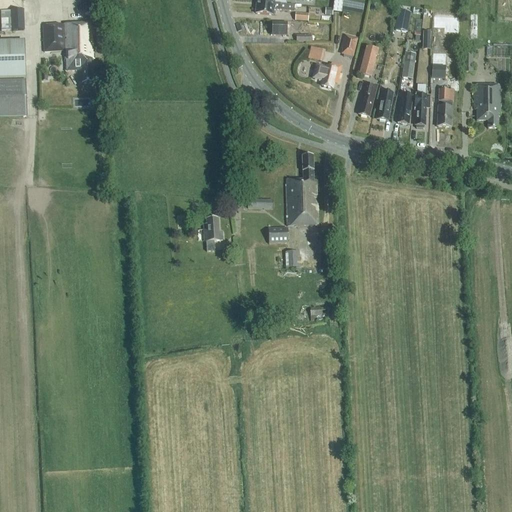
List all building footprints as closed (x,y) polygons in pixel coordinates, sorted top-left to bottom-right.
[(364,4),(342,0),(341,7),(363,11),(364,4)] [(286,6),(257,3),(255,15),(272,17),(273,11),(293,13),(294,6),(286,6)] [(24,31),(23,11),(11,12),(13,31),(16,31),(24,31)] [(398,12),(395,31),(407,33),(411,14),(398,12)] [(65,52),(66,73),(82,72),(83,85),(94,84),(92,61),(95,61),(93,24),(43,27),(44,53),(65,52)] [(297,35),(297,25),(272,24),(272,36),(286,37),(287,34),(297,35)] [(423,32),(422,50),(430,51),(431,32),(423,32)] [(353,58),(357,39),(344,36),(341,50),(345,51),(344,56),(353,58)] [(0,78),(25,78),(24,42),(0,42),(0,78)] [(308,59),(323,63),(326,51),(311,47),(308,59)] [(371,80),(378,52),(366,49),(359,76),(371,80)] [(473,57),(462,57),(462,64),(462,74),(473,75),(473,57)] [(404,64),(402,80),(411,81),(414,65),(404,64)] [(321,87),(332,90),(334,84),(337,85),(340,72),(341,67),(331,65),(330,69),(326,68),(326,69),(316,67),(313,80),(323,82),(321,87)] [(445,67),(433,66),(432,77),(444,77),(445,67)] [(0,117),(26,117),(25,81),(0,81),(0,117)] [(362,109),(360,117),(369,119),(373,102),(374,102),(378,87),(374,86),(366,84),(360,109),(362,109)] [(501,118),(501,87),(475,87),(475,112),(476,112),(476,122),(487,122),(487,131),(498,131),(498,118),(501,118)] [(455,92),(439,91),(437,128),(451,128),(452,109),(451,109),(452,103),(454,104),(455,92)] [(378,121),(388,123),(389,115),(390,115),(393,94),(382,92),(378,113),(379,113),(378,121)] [(104,108),(104,93),(96,94),(97,109),(104,108)] [(398,123),(397,124),(409,126),(412,97),(404,96),(401,96),(400,106),(399,106),(398,115),(399,116),(398,123)] [(424,127),(425,127),(426,109),(430,109),(431,97),(415,96),(414,114),(416,114),(415,126),(417,126),(416,129),(424,130),(424,127)] [(313,157),(302,158),(302,180),(286,181),(288,228),(318,226),(316,184),(314,184),(313,157)] [(273,211),(273,202),(249,200),(249,210),(273,211)] [(218,220),(207,220),(207,226),(203,226),(204,243),(207,243),(207,253),(214,253),(214,243),(223,242),(222,233),(219,233),(218,220)] [(287,245),(287,230),(268,231),(269,246),(287,245)] [(300,269),(299,254),(285,254),(286,270),(300,269)] [(329,320),(328,308),(310,309),(310,321),(329,320)]
